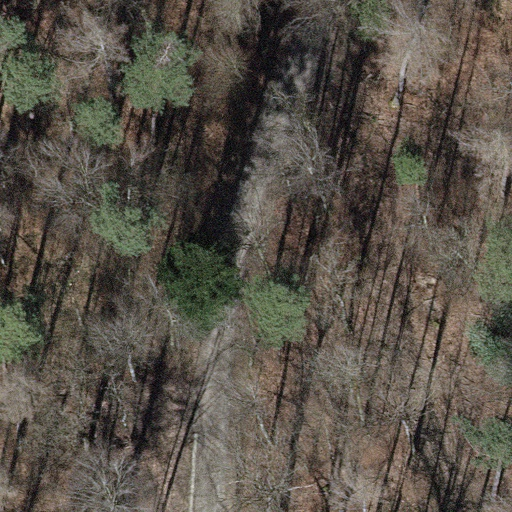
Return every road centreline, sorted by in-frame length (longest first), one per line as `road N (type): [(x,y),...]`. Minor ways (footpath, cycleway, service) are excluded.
road 1 (track): [(476,511),(454,434),(296,71),(277,0)]
road 2 (track): [(208,511),(237,235),(325,0)]
